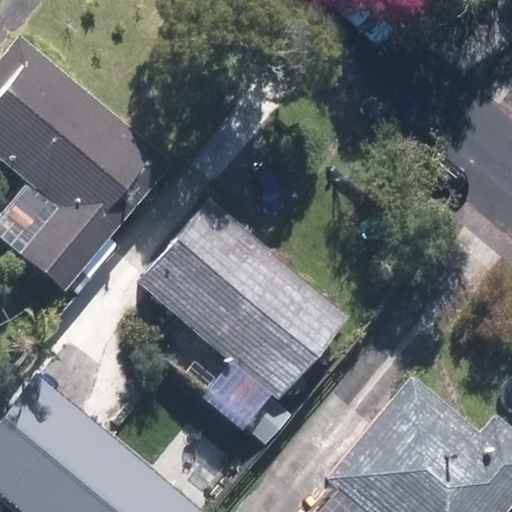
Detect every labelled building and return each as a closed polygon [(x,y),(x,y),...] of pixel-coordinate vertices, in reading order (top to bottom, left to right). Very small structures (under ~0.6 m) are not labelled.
[(155,170),(0,41),(0,177),(10,186),(0,197),(0,254),(49,296),(54,290),(64,298),(106,248),(96,240),(155,170)] [(186,203),(116,286),(214,368),(251,399),(258,405),(328,323),(186,203)] [(171,419),(207,450),(251,399),(214,368),(171,419)] [(0,501),(13,511),(194,511),(196,510),(29,376),(0,411),(0,501)] [(340,511),(491,511),(511,487),(511,449),(476,420),(463,436),(392,378),(306,484),(340,511)]
